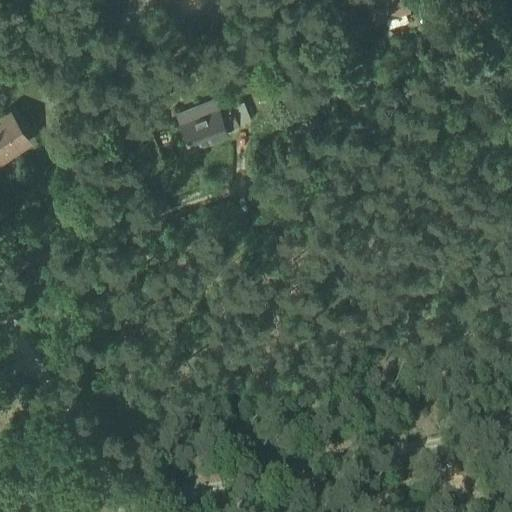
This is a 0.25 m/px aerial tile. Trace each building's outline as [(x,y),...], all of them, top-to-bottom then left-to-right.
[(365,0),(374,23),(408,12),(403,0),(365,0)] [(157,55),(177,31),(166,22),(146,45),(157,55)] [(106,79),(117,68),(104,55),(93,66),(106,79)] [(219,110),(214,98),(177,113),(191,149),(229,134),(227,129),(249,120),(242,101),(219,110)] [(113,118),(120,132),(150,118),(143,103),(113,118)] [(19,143),(12,133),(21,127),(10,111),(0,117),(0,146),(4,153),(19,143)]
